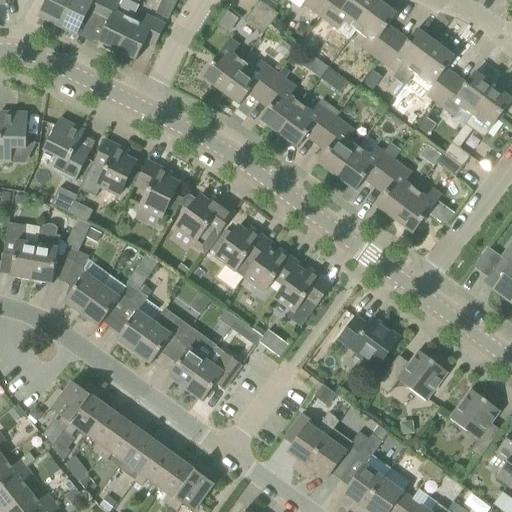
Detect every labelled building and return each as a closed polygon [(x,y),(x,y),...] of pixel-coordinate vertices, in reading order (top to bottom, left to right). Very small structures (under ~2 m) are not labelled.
[(48,0),(39,18),(58,27),(70,0),(48,0)] [(70,0),(58,27),(76,36),(86,15),(98,20),(107,0),(70,0)] [(107,0),(98,20),(106,25),(98,43),(117,52),(132,22),(131,22),(139,6),(125,0),(107,0)] [(306,0),(302,5),(320,18),(333,0),(306,0)] [(345,23),(356,31),(378,1),(376,0),(333,0),(320,18),(338,32),(345,23)] [(278,15),(259,1),(252,11),(271,25),(278,15)] [(397,15),(378,1),(356,31),(367,39),(360,48),(378,61),(398,34),(388,27),(397,15)] [(252,11),(244,22),(263,36),(271,25),(252,11)] [(142,27),(132,22),(117,52),(136,61),(145,42),(155,47),(165,25),(147,17),(142,27)] [(402,66),(414,74),(436,44),(417,30),(409,42),(398,34),(378,61),(396,75),(402,66)] [(202,78),(221,92),(243,63),(232,55),(239,46),(231,40),(202,78)] [(425,82),(418,91),(436,104),(456,77),(446,69),(455,58),(436,44),(414,74),(425,82)] [(248,95),(258,103),(278,75),(261,62),(254,71),(243,63),(221,92),(240,106),(248,95)] [(330,87),(338,76),(328,68),(320,79),(330,87)] [(289,73),(283,69),(278,75),(285,80),(289,73)] [(467,85),(456,77),(436,104),(453,117),(460,109),(471,117),(494,87),(475,73),(467,85)] [(260,121),(278,135),(300,105),(290,97),(296,89),(278,75),(258,103),(268,110),(260,121)] [(511,101),(511,100),(494,87),(471,117),(481,124),(475,133),(484,139),(511,101)] [(312,114),(300,105),(278,135),(297,149),(306,138),(315,145),(336,118),(318,105),(312,114)] [(0,162),(12,163),(12,149),(26,149),(28,114),(0,112),(0,162)] [(318,164),(336,178),(359,149),(348,140),(354,132),(336,118),(315,145),(326,153),(318,164)] [(85,132),(60,119),(44,151),(57,157),(50,170),(75,182),(87,158),(75,152),(85,132)] [(93,165),(81,190),(96,197),(100,187),(119,196),(136,163),(124,157),(126,152),(105,141),(93,165)] [(451,145),(444,154),(462,169),(470,159),(451,145)] [(364,181),(373,188),(393,161),(376,148),(370,157),(359,149),(336,178),(355,192),(364,181)] [(455,178),(462,169),(444,154),(436,164),(455,178)] [(376,207),(394,221),(416,191),(405,183),(411,175),(393,161),(373,188),(383,196),(376,207)] [(140,208),(161,218),(162,219),(179,184),(167,178),(169,173),(148,163),(136,186),(148,193),(140,208)] [(60,187),(51,206),(68,215),(74,203),(78,196),(60,187)] [(426,199),(416,191),(394,221),(413,235),(442,196),(433,190),(426,199)] [(0,192),(0,208),(10,210),(11,194),(0,192)] [(193,246),(204,255),(233,214),(214,200),(211,204),(200,196),(177,228),(196,241),(193,246)] [(441,202),(431,215),(446,226),(456,213),(441,202)] [(91,226),(78,220),(74,229),(86,235),(91,226)] [(28,243),(26,226),(9,224),(4,253),(14,255),(10,278),(31,281),(38,245),(28,243)] [(40,228),(38,245),(31,281),(52,285),(60,240),(57,236),(58,229),(55,225),(49,224),(43,227),(42,228),(40,228)] [(256,266),(268,249),(272,245),(253,231),(249,235),(238,227),(215,259),(235,273),(245,280),(255,265),(256,266)] [(488,278),(495,269),(504,275),(492,290),(510,304),(511,300),(511,243),(501,258),(487,248),(473,268),(488,278)] [(73,263),(78,252),(69,247),(64,258),(73,263)] [(269,288),(279,294),(284,287),(297,270),(298,270),(299,269),(301,266),(282,252),(278,256),(268,249),(256,266),(255,265),(245,280),(264,294),(269,288)] [(64,303),(81,315),(103,285),(86,273),(84,269),(88,260),(89,257),(78,252),(73,263),(64,283),(74,290),(64,303)] [(158,265),(147,257),(142,265),(153,273),(158,265)] [(284,287),(279,294),(275,300),(292,312),(289,317),(301,326),(331,286),(312,272),(309,276),(299,269),(298,270),(297,270),(284,287)] [(116,323),(132,301),(139,292),(129,285),(127,288),(110,275),(103,285),(81,315),(99,328),(106,317),(116,323)] [(139,292),(132,301),(141,308),(148,298),(139,292)] [(165,309),(155,323),(133,353),(151,365),(160,352),(169,358),(191,328),(165,309)] [(116,341),(133,353),(155,323),(137,310),(116,341)] [(220,319),(231,327),(236,318),(226,311),(220,319)] [(377,369),(385,358),(400,338),(379,323),(378,325),(373,321),(374,319),(373,318),(367,325),(356,317),(338,341),(377,369)] [(254,331),(236,318),(231,327),(256,344),(262,336),(254,331)] [(201,335),(191,328),(169,358),(178,364),(168,378),(185,390),(207,360),(191,349),(201,335)] [(266,331),(260,344),(281,354),(287,342),(266,331)] [(394,363),(387,372),(377,386),(388,394),(398,381),(426,402),(448,373),(419,352),(405,371),(394,363)] [(242,366),(227,355),(214,366),(207,360),(185,390),(203,403),(215,385),(224,391),(242,366)] [(58,426),(65,431),(95,389),(88,384),(85,389),(81,386),(80,388),(72,383),(52,411),(63,419),(58,426)] [(77,429),(88,437),(108,409),(101,403),(102,401),(99,398),(102,394),(95,389),(65,431),(72,436),(77,429)] [(450,419),(479,440),(500,412),(471,391),(450,419)] [(18,407),(11,412),(17,421),(24,415),(18,407)] [(115,413),(108,409),(88,437),(99,445),(93,452),(100,457),(131,414),(124,409),(120,414),(117,411),(115,413)] [(301,474),(327,439),(338,422),(335,420),(336,418),(328,413),(316,431),(308,426),(312,421),(302,414),(284,439),(294,445),(288,453),(301,463),(296,470),(301,474)] [(113,455),(123,462),(143,434),(136,429),(137,426),(134,424),(137,419),(131,414),(100,457),(107,462),(113,455)] [(357,455),(367,462),(388,433),(378,426),(359,453),(357,455)] [(511,433),(496,454),(507,462),(496,477),(511,488),(511,433)] [(143,434),(123,462),(118,469),(135,482),(166,440),(159,435),(155,439),(152,437),(150,439),(143,434)] [(352,463),(357,455),(359,453),(349,446),(345,452),(327,439),(301,474),(307,478),(312,471),(326,480),(331,473),(341,480),(352,463)] [(147,481),(158,488),(178,459),(171,454),(172,452),(169,449),(172,444),(166,440),(135,482),(143,487),(147,481)] [(480,459),(486,451),(476,444),(470,452),(480,459)] [(2,458),(0,459),(0,490),(27,469),(21,462),(11,469),(2,458)] [(164,502),(171,507),(201,465),(194,460),(190,465),(187,462),(185,464),(178,459),(158,488),(169,496),(164,502)] [(419,470),(429,476),(436,467),(426,460),(419,470)] [(207,470),(201,465),(171,507),(177,511),(183,505),(192,511),(193,511),(214,485),(206,479),(208,477),(204,474),(207,470)] [(354,511),(360,511),(384,479),(365,465),(345,494),(358,503),(353,511),(354,511)] [(445,474),(436,467),(429,476),(438,483),(445,474)] [(27,469),(0,490),(0,510),(1,511),(6,511),(30,493),(23,484),(33,477),(27,469)] [(369,511),(403,511),(412,500),(403,493),(409,484),(390,470),(384,479),(360,511),(368,511),(369,511)] [(74,488),(70,483),(65,486),(69,491),(74,488)] [(505,511),(511,511),(511,498),(502,492),(493,503),(505,511)] [(30,493),(6,511),(42,511),(53,503),(47,496),(38,503),(30,493)] [(429,511),(412,500),(403,511),(446,511),(447,510),(438,503),(431,511),(429,511)] [(53,503),(42,511),(58,511),(59,511),(53,503)]
